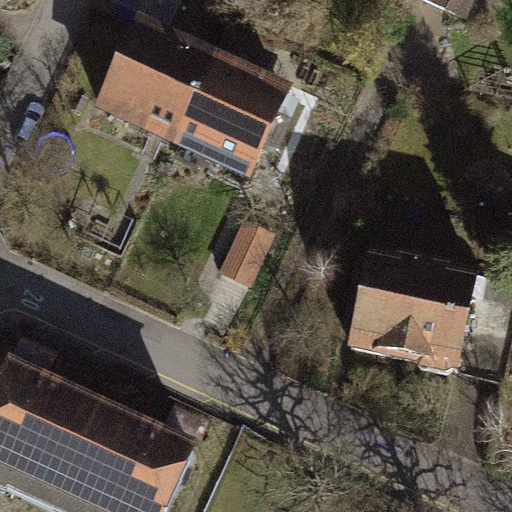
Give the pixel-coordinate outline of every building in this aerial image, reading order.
[(511,0),(409,0),(470,26),(481,0),(511,0)] [(174,159),(219,65),(142,28),(97,122),(174,159)] [(283,128),(296,102),(219,65),(174,159),(250,196),(261,174),(275,181),(298,135),(283,128)] [(275,239),(242,224),(216,277),(249,293),(275,239)] [(365,235),(356,347),(470,357),(480,245),(365,235)] [(511,298),(482,290),(471,329),(511,340),(511,298)] [(9,490),(56,511),(57,511),(104,414),(13,371),(0,399),(0,466),(16,475),(9,490)] [(168,511),(194,456),(104,414),(57,511),(168,511)]
